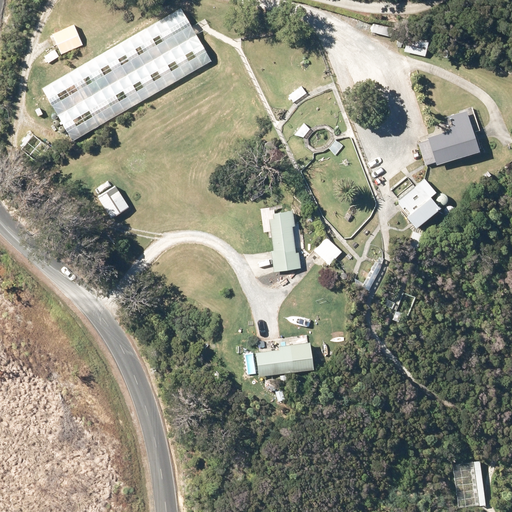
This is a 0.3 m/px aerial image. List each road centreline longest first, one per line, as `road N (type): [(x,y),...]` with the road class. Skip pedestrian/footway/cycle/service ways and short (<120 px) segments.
road 1 (tertiary): [(166,511),(128,360),(104,323),(0,217)]
road 2 (unknown): [(256,0),(330,20),(456,76)]
